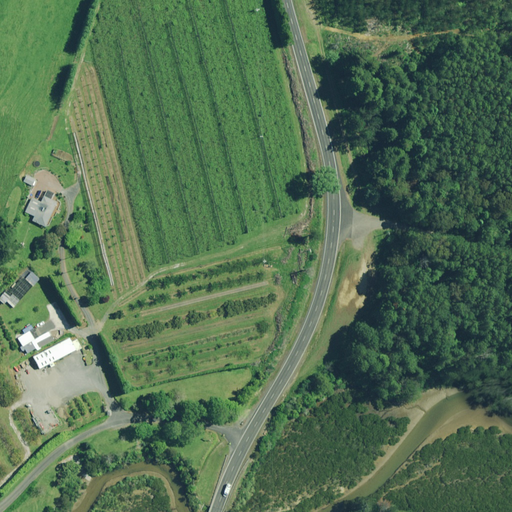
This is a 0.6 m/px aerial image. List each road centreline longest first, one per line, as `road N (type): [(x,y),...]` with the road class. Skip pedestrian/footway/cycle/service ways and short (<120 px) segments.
road 1 (residential): [(248,438),(172,412),(120,414),(64,440),(0,499)]
road 2 (primary): [(248,438),(304,339),(334,220)]
road 3 (primary): [(334,220),(329,164),(287,0)]
road 4 (residential): [(511,250),(334,220)]
